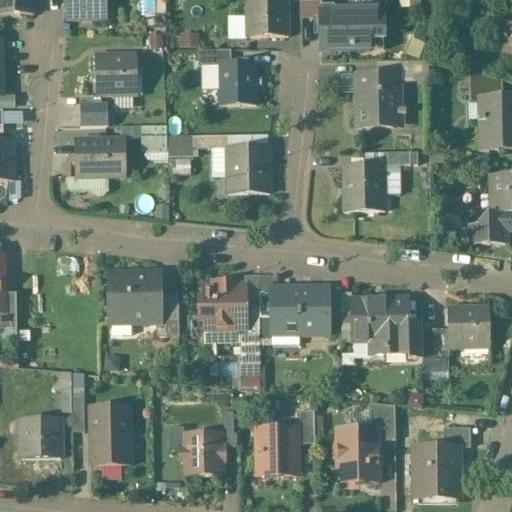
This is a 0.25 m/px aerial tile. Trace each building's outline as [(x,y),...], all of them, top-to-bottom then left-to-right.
[(0,0),(0,16),(33,17),(32,0),(0,0)] [(105,0),(64,0),(65,22),(106,21),(105,0)] [(288,39),(286,0),(244,0),(246,40),(288,39)] [(320,0),(299,0),(300,20),(320,19),(319,13),(321,12),(320,0)] [(321,12),(319,13),(320,19),(320,53),(348,52),(348,56),(353,56),(353,50),(351,50),(351,44),(369,44),(368,12),(321,12)] [(511,27),(502,28),(503,37),(498,38),(499,41),(506,41),(507,57),(511,56),(511,27)] [(230,52),(197,53),(197,68),(217,68),(217,66),(230,66),(230,52)] [(135,56),(94,57),(95,99),(136,98),(135,56)] [(400,62),(402,84),(429,82),(428,60),(400,62)] [(230,66),(217,66),(217,68),(218,108),(256,107),(255,66),(230,66)] [(501,82),(469,73),(469,106),(480,106),(480,100),(502,99),(501,82)] [(398,76),(353,77),(354,130),(393,130),(392,115),(397,115),(397,117),(405,117),(405,113),(398,113),(398,76)] [(511,98),(502,99),(480,100),(480,106),(480,119),(475,119),(475,123),(481,123),(481,152),(511,150),(511,98)] [(95,99),(74,100),(75,123),(95,123),(95,99)] [(166,129),(141,129),(141,154),(166,154),(166,129)] [(227,138),(192,139),(193,151),(226,151),(226,150),(227,150),(227,138)] [(124,180),(124,141),(74,142),(75,181),(124,180)] [(13,142),(0,142),(0,183),(14,183),(13,142)] [(227,150),(226,150),(226,151),(227,196),(269,196),(268,150),(227,150)] [(416,156),(383,156),(383,168),(384,168),(416,167),(416,156)] [(384,214),(384,168),(383,168),(342,169),(342,215),(384,214)] [(511,177),(489,178),(490,214),(490,215),(511,214),(511,177)] [(511,214),(490,215),(490,214),(480,225),(480,228),(469,228),(469,243),(480,243),(481,246),(506,246),(506,233),(511,232),(511,214)] [(158,276),(108,277),(109,326),(112,326),(112,322),(143,321),(143,325),(155,325),(159,325),(159,298),(158,276)] [(229,285),(215,285),(215,291),(204,291),(205,303),(199,303),(199,319),(205,319),(205,331),(244,330),(245,330),(245,309),(244,291),(229,291),(229,285)] [(327,293),(275,293),(275,295),(275,312),(270,312),(270,333),(271,333),(298,332),(298,335),(328,335),(327,293)] [(15,295),(1,295),(1,314),(0,313),(0,331),(16,331),(15,295)] [(275,295),(258,295),(258,309),(259,338),(259,342),(271,342),(271,333),(270,333),(270,312),(275,312),(275,295)] [(177,297),(159,298),(159,325),(166,325),(178,325),(177,297)] [(407,300),(351,301),(352,344),(382,344),(382,357),(407,356),(408,356),(407,326),(407,300)] [(258,309),(245,309),(245,330),(244,330),(244,338),(259,338),(258,309)] [(488,309),(446,309),(447,332),(447,352),(488,351),(488,309)] [(143,321),(112,322),(112,326),(112,338),(130,338),(130,325),(143,325),(143,321)] [(166,340),(166,325),(159,325),(155,325),(155,340),(166,340)] [(421,333),(421,325),(407,326),(408,356),(407,356),(407,360),(421,360),(421,333)] [(447,332),(421,333),(421,360),(421,362),(447,361),(447,352),(447,332)] [(70,376),(55,374),(54,394),(58,393),(59,416),(71,416),(70,376)] [(83,377),(70,376),(71,434),(84,434),(83,377)] [(394,408),(369,406),(369,433),(376,433),(377,443),(394,443),(394,408)] [(130,468),(129,408),(89,409),(90,469),(130,468)] [(314,446),(313,413),(299,414),(299,447),(314,446)] [(59,421),(20,421),(20,462),(60,461),(59,421)] [(294,431),(257,432),(257,457),(260,457),(261,472),(277,472),(277,478),(295,478),(294,431)] [(469,431),(443,431),(443,449),(458,449),(458,450),(469,450),(469,431)] [(369,433),(336,434),(337,447),(334,450),(334,460),(337,463),(337,476),(355,476),(357,478),(357,484),(377,484),(377,443),(376,433),(369,433)] [(221,436),(183,437),(184,452),(178,452),(178,464),(184,464),(184,479),(221,478),(221,464),(224,463),(224,450),(221,450),(221,436)] [(443,449),(412,449),(413,502),(459,502),(459,500),(457,500),(457,476),(458,476),(458,450),(458,449),(443,449)]
